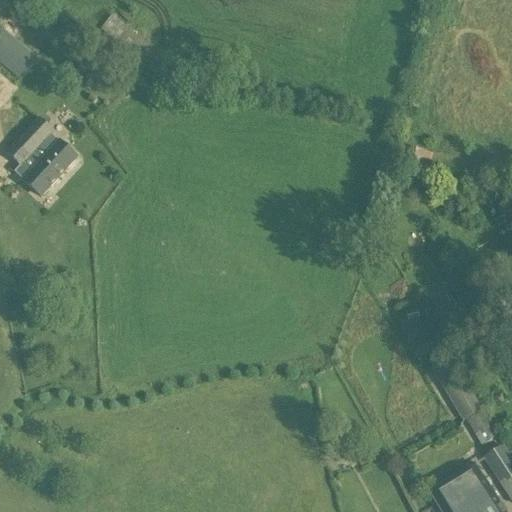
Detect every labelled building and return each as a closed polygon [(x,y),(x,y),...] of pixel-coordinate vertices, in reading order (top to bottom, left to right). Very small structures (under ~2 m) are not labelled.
[(137,64),(149,49),(113,18),(100,32),(137,64)] [(0,64),(20,82),(38,61),(2,30),(0,31),(0,64)] [(42,201),(79,160),(52,136),(54,135),(38,120),(6,156),(19,168),(13,175),(42,201)] [(433,157),(400,150),(396,167),(412,176),(428,179),(433,157)] [(499,439),(451,360),(432,372),(463,424),(466,422),(482,449),(499,439)] [(511,460),(500,441),(490,447),(494,453),(483,461),(511,505),(511,460)] [(361,468),(376,463),(372,452),(357,457),(361,468)] [(504,511),(477,466),(428,494),(438,511),(504,511)]
